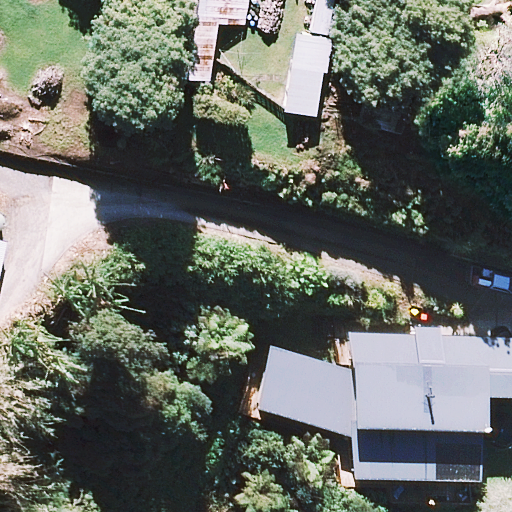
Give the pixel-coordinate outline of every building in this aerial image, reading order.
[(167,0),(161,68),(208,73),(214,19),(246,22),(247,0),(167,0)] [(334,0),(312,0),(308,30),(294,28),(281,106),(316,111),(334,0)] [(404,99),(362,95),(359,121),(401,126),(404,99)] [(511,339),(345,333),(339,479),(381,481),(380,502),(440,505),(441,481),(469,482),(472,392),(511,393),(511,339)] [(318,364),(261,354),(251,414),(307,424),(318,364)]
